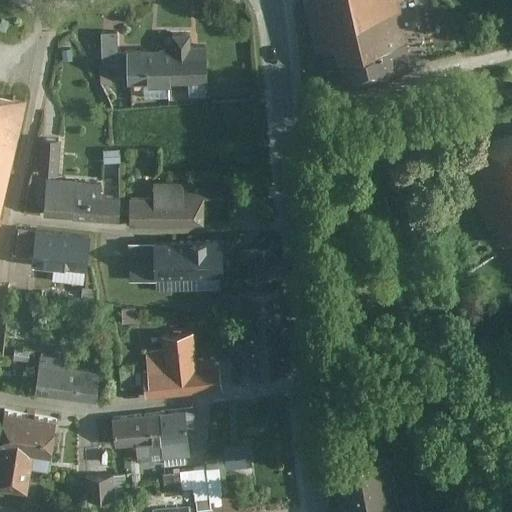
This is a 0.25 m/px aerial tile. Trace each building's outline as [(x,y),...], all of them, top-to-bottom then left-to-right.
[(402,0),(306,0),(318,50),(338,45),(341,55),(347,82),(416,66),(402,0)] [(171,34),(172,48),(172,79),(210,79),(209,47),(191,48),(191,34),(171,34)] [(172,48),(129,48),(129,80),(172,79),(172,48)] [(0,212),(25,98),(0,93),(0,212)] [(511,137),(464,152),(489,227),(498,224),(505,242),(511,239),(511,137)] [(62,142),(44,140),(39,211),(116,216),(117,194),(95,193),(96,181),(59,178),(62,142)] [(225,181),(148,179),(148,198),(127,197),(127,218),(199,220),(200,198),(224,199),(225,181)] [(88,234),(29,227),(24,262),(84,269),(88,234)] [(222,269),(221,239),(123,241),(124,282),(146,282),(146,271),(222,269)] [(282,288),(241,292),(250,371),(286,367),(284,350),(288,350),(282,288)] [(196,358),(194,331),(160,334),(162,359),(138,361),(140,394),(220,387),(217,357),(196,358)] [(67,356),(41,352),(36,390),(97,398),(101,369),(66,364),(67,356)] [(45,451),(50,416),(0,409),(0,481),(23,484),(28,449),(45,451)] [(188,456),(185,410),(106,415),(108,444),(135,443),(136,459),(188,456)] [(258,462),(257,439),(229,441),(230,464),(258,462)] [(398,511),(388,455),(332,465),(340,511),(398,511)] [(227,490),(225,462),(166,467),(168,489),(197,487),(199,510),(246,506),(245,489),(227,490)] [(127,494),(127,470),(96,470),(96,494),(127,494)]
